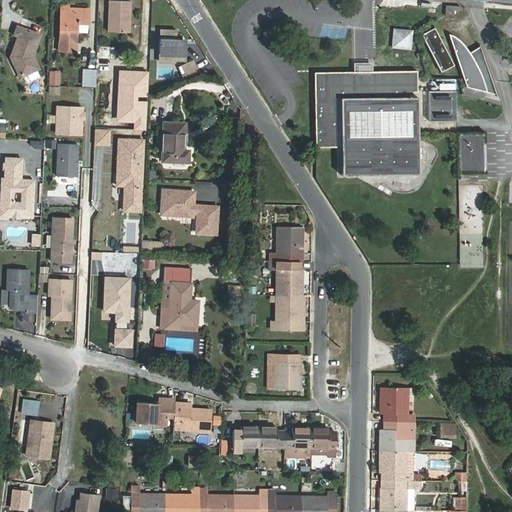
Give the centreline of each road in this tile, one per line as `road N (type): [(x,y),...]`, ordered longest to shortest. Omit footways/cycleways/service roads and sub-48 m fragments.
road 1 (residential): [(322,212),(190,0)]
road 2 (residential): [(0,331),(41,348),(57,367),(80,355),(210,391)]
road 3 (residential): [(359,409),(361,271),(322,212)]
road 4 (residential): [(322,212),(322,404)]
